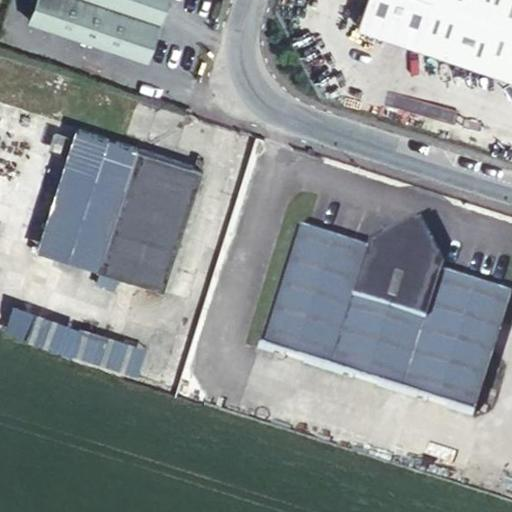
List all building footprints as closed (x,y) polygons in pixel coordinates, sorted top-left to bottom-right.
[(148,60),(161,21),(100,0),(34,0),(28,20),(148,60)] [(100,0),(161,21),(168,1),(165,0),(100,0)] [(366,0),(358,25),(414,44),(422,19),(429,0),(366,0)] [(429,0),(422,19),(461,33),(467,0),(429,0)] [(511,0),(467,0),(461,33),(511,49),(511,0)] [(456,58),(461,33),(422,19),(414,44),(456,58)] [(511,77),(511,49),(461,33),(456,58),(499,73),(511,77)] [(128,177),(99,267),(164,288),(203,167),(119,140),(118,142),(111,140),(112,138),(80,128),(70,158),(128,177)] [(99,267),(128,177),(70,158),(41,248),(99,267)] [(383,238),(339,374),(387,389),(431,251),(421,233),(417,236),(406,231),(404,227),(383,238)] [(291,359),(329,240),(294,229),(257,348),(291,359)] [(365,251),(329,240),(291,359),(339,374),(383,238),(366,246),(365,251)] [(431,251),(387,389),(435,404),(472,285),(440,275),(441,271),(431,251)] [(472,285),(435,404),(472,415),(510,297),(472,285)] [(89,329),(80,355),(135,376),(145,349),(89,329)] [(254,372),(277,373),(278,357),(254,356),(254,372)] [(243,398),(244,374),(216,372),(215,396),(243,398)]
